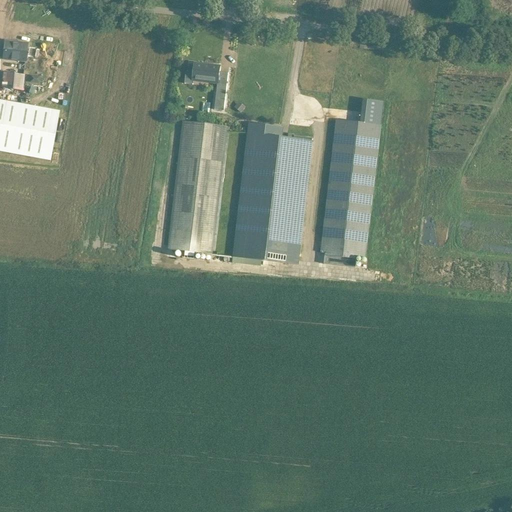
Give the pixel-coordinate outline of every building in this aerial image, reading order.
[(4,42),(3,52),(3,59),(25,61),(27,45),(4,42)] [(193,72),(192,81),(217,84),(214,110),(224,111),(228,73),(227,73),(227,75),(220,74),(221,66),(195,63),(194,72),(193,72)] [(24,90),(24,73),(3,73),(2,89),(24,90)] [(0,152),(50,161),(59,112),(0,100),(0,152)] [(365,258),(383,102),(363,100),(361,123),(336,120),(320,252),(325,253),(323,264),(355,268),(356,257),(365,258)] [(182,258),(196,260),(197,253),(212,255),(227,127),(183,121),(167,250),(182,251),(182,258)] [(280,127),(249,123),(233,257),(298,265),(313,141),(282,138),(279,137),(280,127)]
